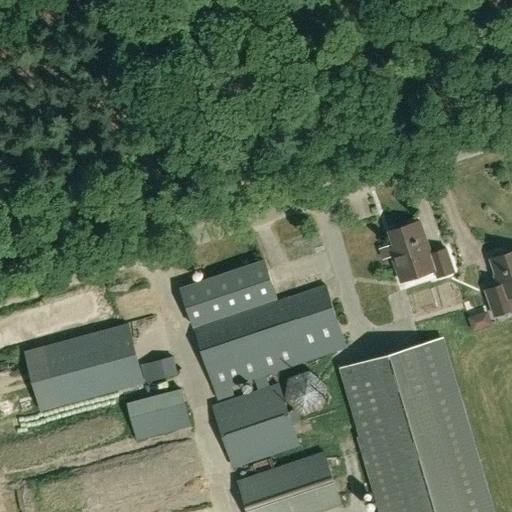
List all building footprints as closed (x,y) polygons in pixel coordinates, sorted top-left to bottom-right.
[(420,221),(390,231),(397,254),(393,255),(402,282),(435,271),(438,278),(455,272),(447,249),(431,254),(420,221)] [(486,290),(495,316),(511,309),(511,251),(491,259),(500,286),(486,290)] [(181,288),(194,326),(277,297),(264,259),(181,288)] [(346,346),(324,284),(195,329),(216,391),(346,346)] [(479,329),(497,323),(492,309),(474,315),(479,329)] [(24,352),(40,410),(146,382),(130,323),(24,352)] [(491,511),(442,339),(341,368),(382,511),(491,511)] [(149,372),(179,370),(178,353),(148,355),(149,372)] [(278,383),(214,405),(234,466),(299,444),(278,383)] [(137,441),(192,426),(182,389),(128,403),(137,441)] [(324,451),(239,480),(249,511),(315,511),(342,503),(324,451)]
